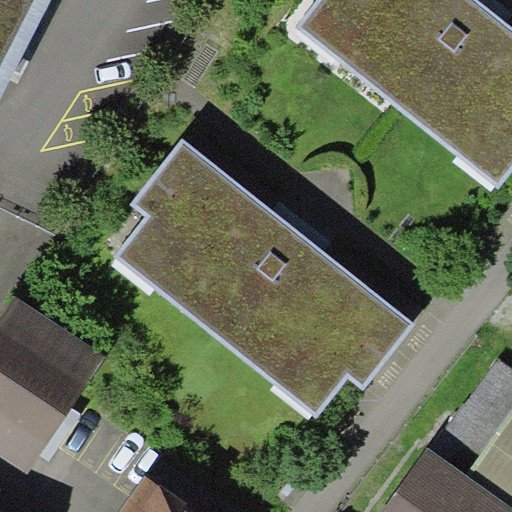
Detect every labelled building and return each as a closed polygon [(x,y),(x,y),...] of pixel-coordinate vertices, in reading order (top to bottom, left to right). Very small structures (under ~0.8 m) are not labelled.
[(0,0),(0,99),(50,0),(0,0)] [(511,25),(479,0),(316,0),(296,26),(500,187),(511,171),(511,25)] [(416,325),(182,138),(130,203),(145,215),(112,256),(315,418),(347,378),(363,391),(416,325)] [(105,357),(15,297),(0,318),(0,453),(28,472),(105,357)] [(511,511),(511,367),(498,358),(432,449),(428,446),(380,511),(511,511)] [(200,511),(145,475),(119,511),(200,511)]
